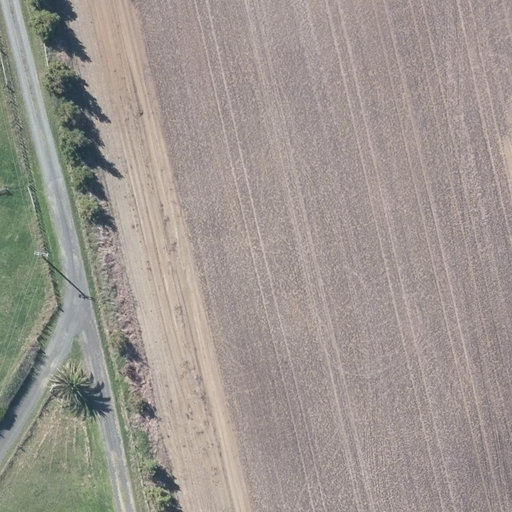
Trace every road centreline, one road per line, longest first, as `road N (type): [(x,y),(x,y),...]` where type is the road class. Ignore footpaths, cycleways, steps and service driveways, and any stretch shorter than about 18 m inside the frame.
road 1 (unclassified): [(8,0),(126,511)]
road 2 (unknown): [(82,318),(39,348),(0,409)]
